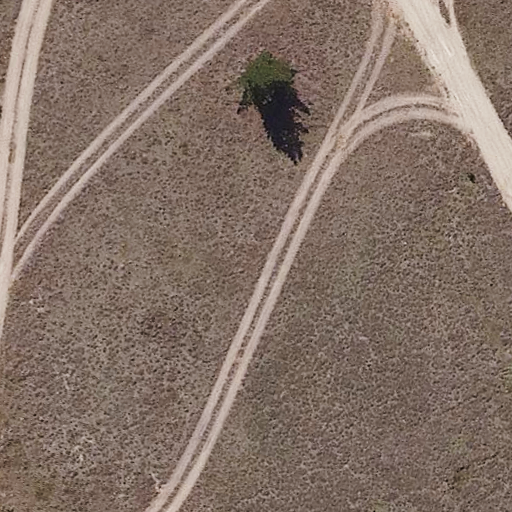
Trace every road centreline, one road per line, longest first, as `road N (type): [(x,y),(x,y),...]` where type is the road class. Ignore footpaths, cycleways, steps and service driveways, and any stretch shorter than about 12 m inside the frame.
road 1 (track): [(158,511),(203,438),(335,145),(378,46),(385,0)]
road 2 (track): [(257,0),(72,177),(3,269)]
road 3 (track): [(407,0),(511,178)]
road 4 (track): [(335,145),(399,107),(475,116)]
